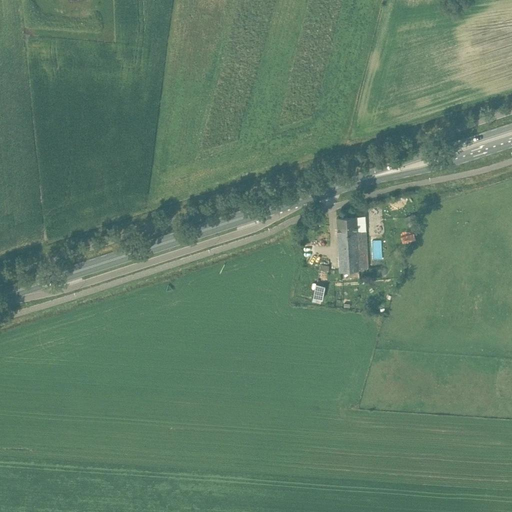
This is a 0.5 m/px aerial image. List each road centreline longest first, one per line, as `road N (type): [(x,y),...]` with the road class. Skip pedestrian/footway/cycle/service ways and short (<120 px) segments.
road 1 (primary): [(0,296),(365,178)]
road 2 (primary): [(511,126),(365,178)]
road 3 (primary): [(365,178),(511,144)]
